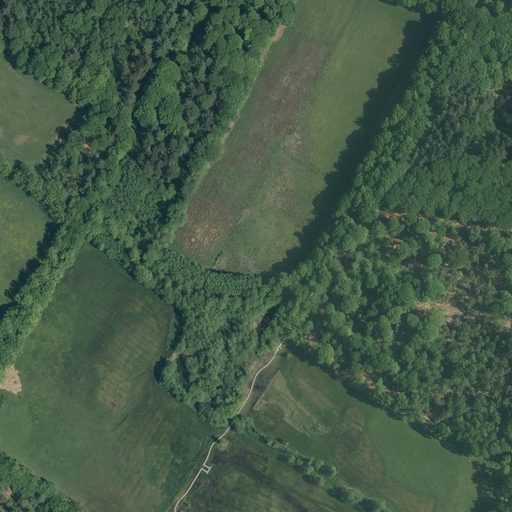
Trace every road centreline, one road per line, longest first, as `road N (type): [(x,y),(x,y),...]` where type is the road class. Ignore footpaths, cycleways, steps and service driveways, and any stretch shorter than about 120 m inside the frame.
road 1 (track): [(0,355),(210,0)]
road 2 (track): [(483,22),(274,354)]
